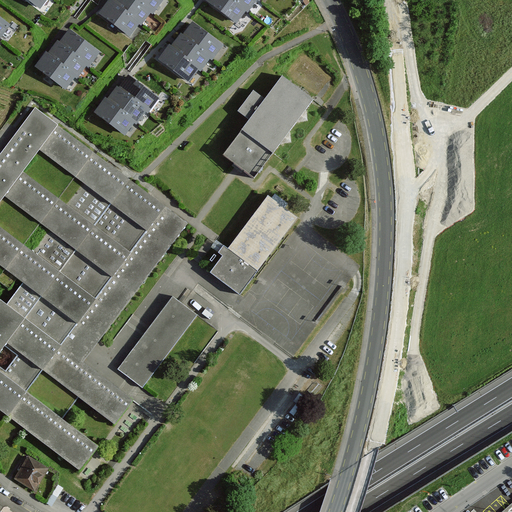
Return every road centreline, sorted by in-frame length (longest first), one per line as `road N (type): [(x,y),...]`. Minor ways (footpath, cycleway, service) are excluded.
road 1 (primary): [(330,0),(372,109),(385,233),(374,363),(335,511)]
road 2 (motorway): [(511,386),(312,511)]
road 3 (motorway): [(355,511),(511,412)]
